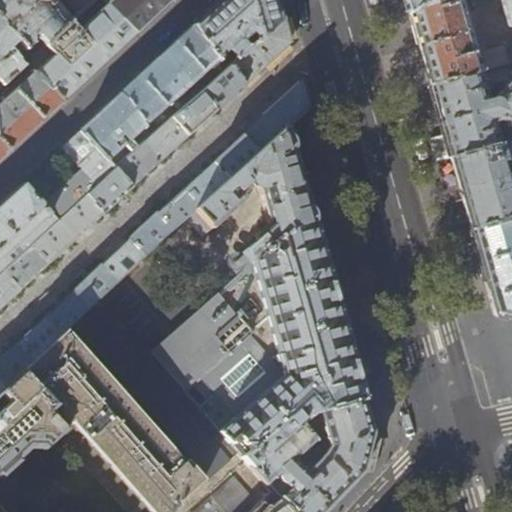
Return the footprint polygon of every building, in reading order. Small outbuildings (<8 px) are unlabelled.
[(92,1),(90,0),(0,0),(0,22),(23,51),(30,45),(29,37),(34,37),(36,36),(44,46),(52,39),(52,38),(56,34),(70,22),(52,2),(54,0),(63,0),(77,16),(92,1)] [(105,0),(108,3),(136,31),(159,10),(169,0),(105,0)] [(221,0),(201,18),(193,26),(226,71),(229,67),(282,19),(276,0),(221,0)] [(405,0),(410,15),(425,0),(405,0)] [(511,0),(425,0),(410,15),(415,34),(421,53),(430,88),(511,64),(508,50),(500,47),(476,55),(461,0),(499,0),(508,28),(511,29),(511,0)] [(99,65),(136,31),(108,3),(67,40),(64,37),(61,39),(56,34),(52,38),(52,39),(44,46),(30,59),(26,63),(61,100),(70,92),(99,65)] [(288,43),(282,19),(229,67),(243,84),(268,61),(288,43)] [(23,51),(0,22),(0,86),(26,63),(30,59),(23,51)] [(201,93),(226,71),(193,26),(162,55),(102,109),(78,132),(115,172),(116,171),(145,144),(173,119),(201,93)] [(0,156),(28,131),(61,100),(26,63),(0,86),(0,156)] [(509,143),(511,139),(511,64),(430,88),(441,124),(451,160),(509,143)] [(229,67),(226,71),(201,93),(215,110),(224,101),(243,84),(229,67)] [(286,128),(307,108),(303,95),(300,82),(263,116),(241,137),(257,155),(272,140),(267,134),(280,122),(286,128)] [(201,123),(215,110),(201,93),(173,119),(187,136),(201,123)] [(173,148),(187,136),(173,119),(145,144),(159,161),(173,148)] [(287,129),(286,128),(272,140),(257,155),(228,181),(201,206),(183,223),(189,230),(193,227),(203,238),(244,200),(241,196),(251,186),(257,190),(267,225),(246,246),(251,252),(225,276),(232,282),(286,233),(313,223),(299,172),(287,129)] [(98,188),(115,172),(78,132),(61,147),(47,160),(26,179),(0,203),(0,277),(5,273),(33,247),(60,222),(63,219),(89,196),(98,188)] [(228,181),(257,155),(241,137),(229,148),(212,163),(228,181)] [(511,146),(509,143),(451,160),(471,231),(511,219),(511,146)] [(145,174),(159,161),(145,144),(116,171),(131,187),(145,174)] [(201,206),(228,181),(212,163),(200,175),(185,188),(201,206)] [(116,171),(115,172),(98,188),(89,196),(104,212),(118,199),(131,187),(116,171)] [(183,223),(201,206),(185,188),(172,200),(157,214),(173,232),(183,223)] [(104,212),(89,196),(63,219),(60,222),(76,238),(89,226),(104,212)] [(145,258),(173,232),(157,214),(145,225),(129,240),(145,258)] [(511,219),(471,231),(476,247),(481,267),(495,316),(509,320),(511,316),(511,219)] [(76,238),(60,222),(33,247),(47,264),(61,251),(76,238)] [(335,299),(313,223),(286,233),(232,282),(216,297),(228,307),(245,326),(234,335),(233,343),(239,349),(230,356),(195,316),(149,357),(186,398),(196,388),(209,403),(199,413),(236,454),(249,468),(310,414),(363,399),(351,358),(335,299)] [(117,284),(145,258),(129,240),(121,247),(101,266),(117,284)] [(47,264),(33,247),(5,273),(20,289),(33,277),(47,264)] [(99,300),(117,284),(101,266),(91,275),(73,292),(90,309),(99,300)] [(20,289),(5,273),(0,277),(0,307),(5,303),(20,289)] [(70,327),(90,309),(73,292),(65,299),(45,317),(62,335),(70,327)] [(34,361),(62,335),(45,317),(30,331),(17,344),(34,361)] [(210,477),(120,383),(70,327),(62,335),(34,361),(22,372),(53,405),(46,412),(62,428),(70,421),(72,423),(77,418),(164,511),(287,511),(278,502),(264,485),(249,468),(236,454),(210,477)] [(22,372),(34,361),(17,344),(3,356),(0,358),(0,380),(6,387),(22,372)] [(0,511),(14,511),(0,497),(0,489),(37,455),(41,446),(43,448),(63,430),(62,428),(46,412),(53,405),(22,372),(6,387),(0,392),(0,511)] [(285,483),(288,483),(292,487),(278,502),(287,511),(323,511),(332,503),(363,471),(372,433),(367,415),(363,399),(310,414),(249,468),(264,485),(279,472),(279,476),(281,481),(285,483)]
